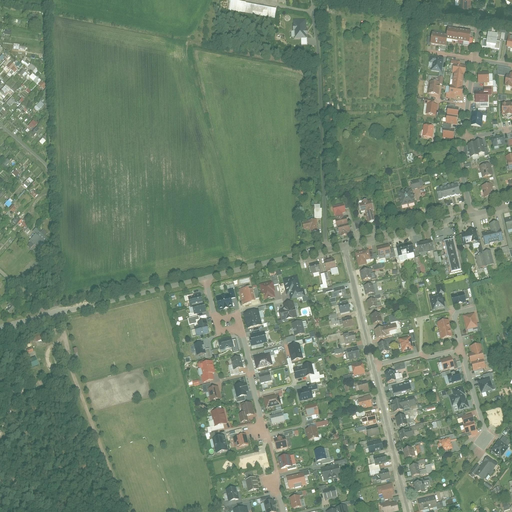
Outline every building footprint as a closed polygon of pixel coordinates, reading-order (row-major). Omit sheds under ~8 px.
[(278,8),(234,0),(232,0),(231,10),(276,19),(278,8)] [(307,20),(295,20),(296,24),(294,24),(294,31),(297,30),(297,38),(302,38),(308,38),(308,35),(310,35),(310,29),(308,29),(307,20)] [(432,34),(431,44),(446,46),(447,40),(471,42),(472,31),(447,28),(446,35),(432,34)] [(493,34),(487,33),(485,44),(491,45),(493,34)] [(499,35),(493,34),(491,45),(497,46),(499,35)] [(444,58),(429,55),(428,62),(432,63),(431,71),(442,72),(444,58)] [(461,61),(450,59),(450,64),(453,65),(452,74),(453,74),(452,86),(450,85),(449,93),(447,92),(446,97),(454,99),(455,95),(462,96),(466,65),(460,64),(461,61)] [(10,71),(11,73),(22,65),(19,61),(15,64),(13,62),(8,66),(11,70),(10,71)] [(36,74),(39,70),(30,62),(27,66),(36,74)] [(24,70),(20,74),(27,79),(30,75),(24,70)] [(489,71),(477,71),(478,83),(489,82),(489,71)] [(37,84),(41,80),(33,73),(29,77),(37,84)] [(440,82),(429,81),(428,94),(438,95),(440,82)] [(0,97),(2,100),(0,102),(3,104),(15,92),(6,84),(0,91),(0,97)] [(475,92),(475,103),(488,102),(488,95),(491,95),(491,87),(483,87),(483,92),(475,92)] [(11,98),(7,103),(11,106),(15,101),(11,98)] [(434,101),(424,100),(424,103),(426,103),(425,115),(436,116),(437,105),(433,104),(434,101)] [(38,111),(45,105),(41,101),(34,107),(38,111)] [(511,103),(501,104),(502,115),(511,114),(511,103)] [(446,115),(457,117),(458,108),(447,107),(446,115)] [(471,113),(470,125),(481,127),(483,114),(471,113)] [(445,123),(456,125),(457,117),(446,115),(445,123)] [(33,120),(28,125),(33,129),(38,124),(33,120)] [(433,126),(423,125),(422,137),(432,139),(433,126)] [(454,130),(443,128),(442,138),(453,139),(454,130)] [(503,135),(491,138),(493,147),(505,145),(503,135)] [(475,142),(467,144),(470,157),(478,155),(478,154),(485,153),(482,140),(474,141),(475,142)] [(1,164),(4,168),(11,162),(8,158),(1,164)] [(490,164),(479,166),(482,178),(492,175),(490,164)] [(23,185),(27,188),(34,181),(30,177),(23,185)] [(419,180),(411,181),(412,188),(420,186),(419,180)] [(490,184),(481,186),(484,200),(495,198),(492,187),(495,187),(493,180),(489,181),(490,184)] [(461,194),(459,182),(451,183),(454,196),(461,194)] [(454,196),(451,183),(444,185),(447,197),(454,196)] [(447,197),(444,185),(436,187),(439,199),(447,197)] [(412,188),(398,190),(401,204),(415,202),(412,188)] [(7,208),(14,202),(10,198),(4,204),(7,208)] [(372,199),(359,202),(361,212),(365,211),(373,209),(374,208),(372,199)] [(321,204),(315,204),(315,218),(323,217),(322,208),(321,208),(321,204)] [(344,204),(332,207),(334,216),(335,216),(336,220),(335,220),(337,228),(349,225),(347,217),(344,218),(343,214),(346,213),(344,204)] [(373,209),(365,211),(368,222),(376,220),(373,209)] [(310,229),(311,233),(318,231),(315,220),(309,221),(309,222),(302,224),(304,231),(310,229)] [(356,229),(362,229),(362,226),(363,226),(363,220),(355,221),(356,229)] [(491,231),(482,234),(485,245),(504,240),(499,221),(489,224),(491,231)] [(351,232),(349,226),(338,229),(340,235),(341,235),(341,237),(348,235),(347,233),(351,232)] [(467,234),(462,235),(464,244),(478,240),(475,230),(466,232),(467,234)] [(45,242),(35,234),(31,238),(41,247),(45,242)] [(462,271),(455,239),(444,241),(451,273),(462,271)] [(434,250),(431,240),(424,242),(427,252),(434,250)] [(427,252),(424,242),(417,244),(420,253),(427,252)] [(414,253),(411,243),(404,245),(406,255),(414,253)] [(388,245),(377,248),(379,257),(391,254),(388,245)] [(406,255),(404,245),(397,246),(399,256),(406,255)] [(369,250),(355,253),(359,267),(367,264),(366,261),(371,260),(369,250)] [(493,265),(490,251),(483,252),(487,266),(493,265)] [(335,259),(324,262),(326,271),(338,268),(335,259)] [(320,263),(309,266),(311,274),(322,271),(320,263)] [(372,269),(360,272),(362,281),(374,278),(372,269)] [(272,282),(260,285),(264,300),(278,297),(275,286),(279,285),(276,275),(270,277),(272,282)] [(300,276),(283,280),(287,295),(290,294),(291,300),(305,296),(300,276)] [(373,284),(363,287),(365,296),(375,293),(373,284)] [(430,296),(433,310),(445,308),(442,294),(445,294),(443,285),(436,286),(438,295),(430,296)] [(255,287),(240,291),(243,306),(258,302),(255,287)] [(347,296),(344,287),(335,290),(338,298),(347,296)] [(192,315),(195,314),(208,311),(205,303),(204,303),(201,293),(199,294),(198,292),(184,296),(185,302),(190,301),(191,306),(189,307),(192,315)] [(467,302),(465,293),(451,296),(453,305),(467,302)] [(232,294),(217,297),(220,311),(235,307),(232,294)] [(377,298),(367,301),(369,309),(379,307),(377,298)] [(17,306),(12,303),(5,310),(10,314),(17,306)] [(284,310),(279,311),(281,322),(300,317),(298,309),(294,310),(292,303),(283,305),(284,310)] [(351,311),(349,303),(339,305),(341,314),(351,311)] [(260,311),(244,314),(248,329),(262,326),(263,329),(268,328),(271,327),(270,322),(264,323),(260,311)] [(337,312),(330,314),(333,325),(340,323),(337,312)] [(380,313),(371,316),(373,325),(383,322),(380,313)] [(479,327),(476,313),(463,317),(466,330),(479,327)] [(194,325),(197,336),(211,333),(208,321),(201,323),(199,316),(187,319),(189,326),(194,325)] [(352,317),(342,320),(344,330),(355,327),(352,317)] [(437,323),(441,340),(453,337),(449,320),(437,323)] [(287,338),(288,344),(293,343),(297,342),(296,337),(306,335),(303,322),(291,324),(294,336),(287,338)] [(249,339),(251,347),(267,343),(266,341),(269,340),(267,333),(269,332),(268,328),(263,329),(260,330),(260,333),(251,335),(252,338),(249,339)] [(384,328),(374,330),(377,339),(386,336),(384,328)] [(357,343),(355,333),(343,336),(345,345),(357,343)] [(233,337),(218,341),(221,351),(233,348),(234,353),(239,351),(236,340),(234,341),(233,337)] [(414,350),(410,337),(399,340),(402,353),(414,350)] [(198,345),(194,346),(197,357),(204,355),(205,359),(211,358),(209,349),(205,350),(203,343),(202,344),(202,340),(197,341),(198,345)] [(289,347),(293,361),(304,359),(300,345),(303,344),(303,340),(297,342),(293,343),(294,346),(289,347)] [(386,343),(378,345),(381,354),(389,352),(386,343)] [(481,344),(470,347),(472,353),(469,354),(474,372),(487,368),(485,360),(481,344)] [(359,349),(347,352),(350,362),(361,359),(359,349)] [(254,357),(257,370),(273,366),(270,353),(254,357)] [(455,367),(453,357),(441,361),(443,371),(455,367)] [(229,366),(231,377),(240,375),(239,370),(244,369),(241,358),(232,360),(233,365),(229,366)] [(202,376),(203,383),(215,380),(214,374),(217,374),(214,361),(205,363),(204,361),(199,363),(200,368),(198,369),(200,376),(202,376)] [(408,369),(406,362),(395,365),(396,371),(408,369)] [(29,366),(31,371),(39,368),(37,363),(29,366)] [(366,374),(364,363),(351,366),(354,377),(366,374)] [(295,374),(296,380),(306,377),(307,378),(311,377),(312,384),(321,382),(319,372),(314,373),(312,364),(302,366),(303,367),(294,369),(295,374)] [(259,376),(261,385),(273,382),(269,370),(260,372),(261,376),(259,376)] [(394,372),(384,374),(386,383),(396,381),(394,372)] [(461,380),(458,372),(446,375),(449,384),(461,380)] [(485,382),(476,384),(480,397),(493,393),(491,387),(493,386),(489,374),(483,376),(485,382)] [(370,391),(368,382),(358,385),(360,393),(370,391)] [(246,383),(234,386),(237,399),(249,396),(246,383)] [(222,399),(219,387),(212,388),(211,384),(202,386),(204,394),(209,393),(211,402),(222,399)] [(469,408),(463,387),(452,390),(454,396),(450,397),(452,405),(457,404),(459,411),(469,408)] [(313,388),(297,392),(300,402),(315,398),(313,388)] [(280,395),(264,399),(266,409),(282,405),(280,395)] [(374,407),(371,396),(358,400),(361,411),(374,407)] [(391,400),(393,412),(403,410),(403,409),(415,406),(413,397),(401,400),(400,398),(391,400)] [(243,413),(239,414),(241,423),(249,421),(248,418),(255,416),(252,402),(241,405),(243,413)] [(317,404),(305,408),(307,417),(320,414),(317,404)] [(228,423),(224,410),(211,413),(215,427),(228,423)] [(282,414),(269,417),(271,426),(284,423),(282,414)] [(378,422),(376,414),(367,416),(369,424),(378,422)] [(475,423),(472,414),(462,418),(465,426),(462,426),(465,434),(477,431),(474,423),(475,423)] [(404,416),(395,418),(397,427),(407,425),(404,416)] [(380,435),(378,426),(367,429),(369,438),(380,435)] [(317,427),(306,430),(309,441),(320,438),(317,427)] [(411,429),(398,432),(399,441),(413,438),(411,429)] [(236,438),(243,436),(242,430),(235,431),(235,434),(236,438)] [(231,441),(237,439),(239,447),(248,445),(245,436),(243,436),(236,438),(235,434),(230,436),(231,441)] [(224,436),(212,439),(217,455),(229,451),(224,436)] [(498,439),(490,450),(502,459),(511,444),(511,442),(504,437),(501,441),(498,439)] [(286,438),(274,441),(277,451),(289,448),(286,438)] [(452,449),(449,438),(439,441),(442,452),(452,449)] [(384,451),(382,442),(368,445),(370,454),(384,451)] [(417,454),(425,453),(423,442),(416,443),(417,454)] [(412,448),(402,450),(405,460),(415,457),(413,450),(412,450),(412,448)] [(325,449),(315,451),(317,463),(322,462),(323,465),(332,463),(331,459),(328,460),(325,449)] [(279,459),(282,470),(293,468),(290,456),(279,459)] [(387,464),(386,456),(374,458),(376,466),(387,464)] [(487,457),(475,474),(485,482),(497,464),(487,457)] [(417,466),(410,468),(411,476),(432,473),(430,465),(425,466),(426,471),(418,472),(417,466)] [(338,467),(321,471),(324,483),(341,478),(338,467)] [(391,479),(389,471),(380,474),(382,482),(391,479)] [(303,475),(288,479),(291,490),(306,485),(303,475)] [(247,481),(249,492),(260,490),(258,478),(247,481)] [(429,480),(413,484),(415,494),(426,491),(425,489),(431,488),(429,480)] [(392,484),(377,487),(379,495),(382,494),(383,500),(393,497),(392,493),(394,492),(392,484)] [(247,511),(247,507),(238,509),(236,502),(241,501),(238,488),(227,491),(229,501),(223,502),(225,511),(247,511)] [(334,488),(322,491),(325,502),(337,499),(334,488)] [(294,498),(290,499),(292,510),(304,507),(301,497),(304,497),(303,492),(293,495),(294,498)] [(434,497),(417,502),(420,511),(437,507),(434,497)] [(264,504),(266,511),(276,511),(274,501),(271,502),(270,498),(261,500),(262,504),(264,504)] [(389,501),(378,503),(380,511),(398,511),(399,511),(397,502),(389,503),(389,501)] [(336,511),(332,511),(347,511),(346,507),(351,506),(350,502),(342,504),(343,508),(336,509),(336,511)]
